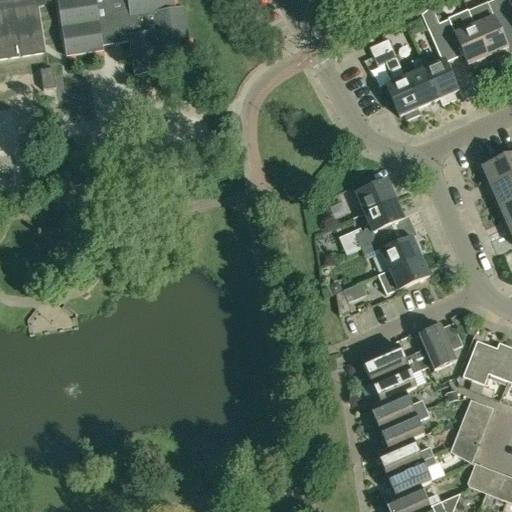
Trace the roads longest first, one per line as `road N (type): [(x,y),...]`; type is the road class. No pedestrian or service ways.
road 1 (residential): [(415,159),(358,131),(286,0)]
road 2 (residential): [(511,311),(485,293),(429,172),(415,159)]
